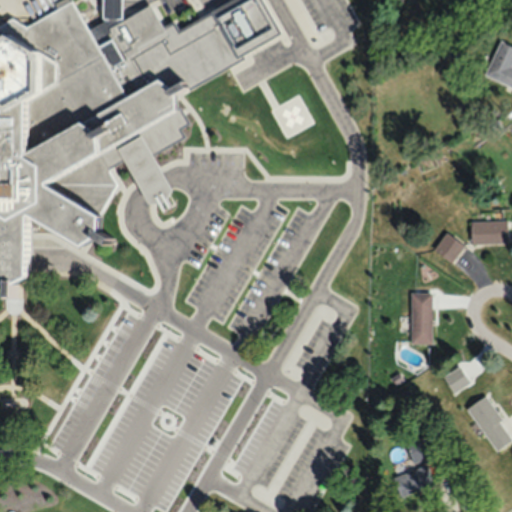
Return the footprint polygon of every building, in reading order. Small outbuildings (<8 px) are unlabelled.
[(261,0),(230,0),(178,29),(175,22),(165,27),(151,3),(121,22),(121,0),(102,0),(102,20),(89,27),(72,1),(28,26),(13,18),(0,24),(0,284),(8,288),(23,281),(25,216),(79,251),(93,240),(97,218),(117,184),(107,166),(122,159),(148,205),(162,206),(170,192),(151,153),(182,138),(177,129),(187,125),(174,106),(173,96),(280,34),(261,0)] [(484,76),(511,87),(511,67),(511,64),(511,46),(499,41),(484,76)] [(507,220),(498,220),(498,210),(493,210),(493,221),(471,221),(471,244),(507,244),(507,220)] [(410,343),(432,343),(432,292),(410,292),(410,343)] [(467,407),(495,451),(511,439),(511,435),(485,395),(467,407)] [(412,463),(436,454),(428,432),(404,441),(412,463)] [(399,495),(433,482),(426,463),(391,477),(399,495)]
